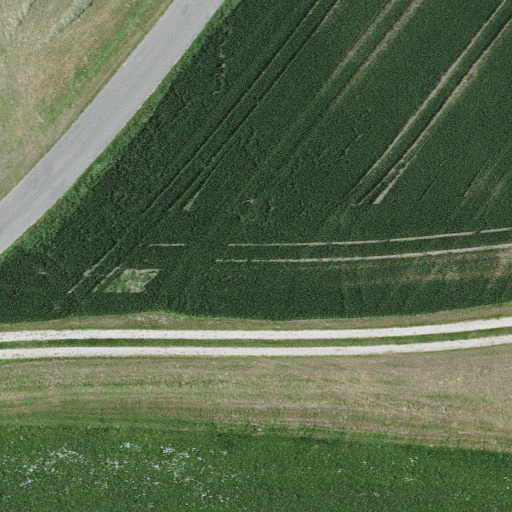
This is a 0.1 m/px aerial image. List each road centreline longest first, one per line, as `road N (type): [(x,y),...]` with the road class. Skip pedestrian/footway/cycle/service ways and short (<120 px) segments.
road 1 (track): [(511,328),(346,342),(0,344)]
road 2 (unclassified): [(0,227),(77,151),(200,0)]
